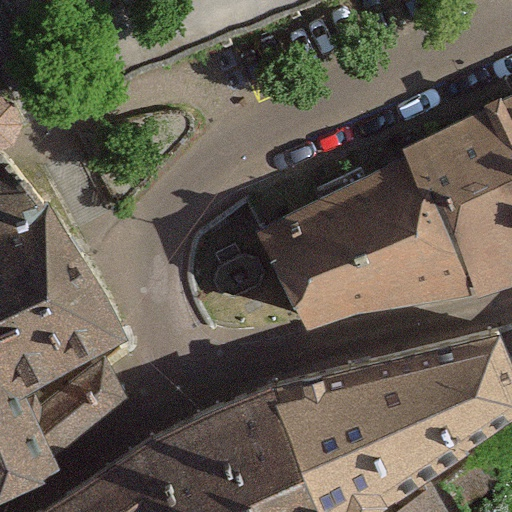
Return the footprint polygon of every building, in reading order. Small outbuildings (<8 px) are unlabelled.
[(15,109),(0,98),(0,146),(7,145),(19,129),(15,109)] [(511,138),(511,104),(501,109),(511,138)] [(484,294),(511,285),(511,138),(501,109),(409,154),(484,294)] [(406,306),(484,294),(409,154),(263,219),(318,334),(373,311),(406,306)] [(0,505),(63,474),(54,458),(130,400),(121,380),(113,362),(141,336),(62,209),(13,168),(0,174),(0,505)] [(271,278),(264,265),(246,258),(241,248),(222,257),(228,270),(221,285),(226,298),(239,302),(265,293),(271,278)] [(279,392),(326,511),(408,511),(441,488),(511,432),(511,347),(507,335),(279,392)] [(326,511),(279,392),(133,463),(154,511),(326,511)] [(154,511),(133,463),(53,511),(154,511)] [(455,511),(441,488),(408,511),(455,511)]
